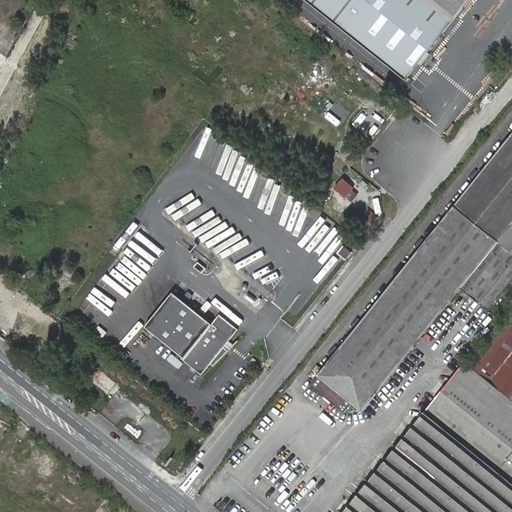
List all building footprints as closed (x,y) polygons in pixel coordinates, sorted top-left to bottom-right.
[(452,23),(470,0),(303,0),(406,80),(452,23)] [(511,135),(311,385),(324,396),(331,402),(344,412),(352,403),(363,411),(461,288),(487,309),(511,277),(511,135)] [(341,178),(332,188),(343,199),(353,188),(341,178)] [(368,210),(361,222),(370,227),(376,215),(368,210)] [(344,245),(338,253),(346,260),(352,252),(344,245)] [(198,261),(194,266),(202,273),(206,268),(198,261)] [(239,329),(220,314),(213,324),(174,292),(146,326),(185,358),(184,360),(202,375),(211,363),(214,366),(229,350),(224,347),(239,329)] [(511,312),(469,365),(511,399),(511,312)] [(511,511),(511,399),(469,365),(466,363),(465,362),(382,466),(371,480),(344,511),(511,511)]
